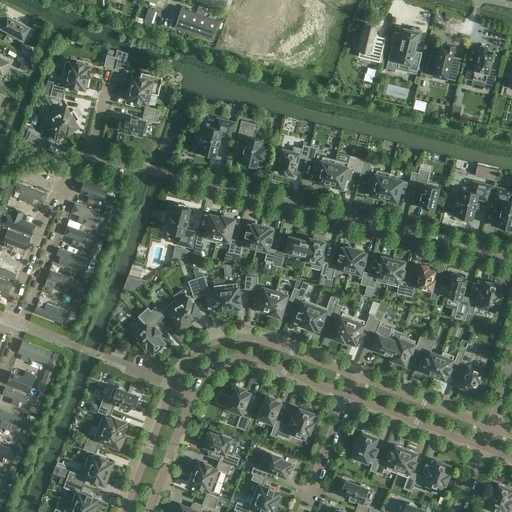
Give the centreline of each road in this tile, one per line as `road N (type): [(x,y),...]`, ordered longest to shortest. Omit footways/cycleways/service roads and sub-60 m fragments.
road 1 (residential): [(511,258),(92,154)]
road 2 (residential): [(0,385),(73,187),(67,181)]
road 3 (residential): [(354,376),(244,336),(202,347),(172,385)]
road 4 (residential): [(193,394),(216,362),(233,357),(347,394)]
road 5 (residential): [(67,181),(58,182),(0,335)]
road 6 (residential): [(492,429),(354,376)]
road 7 (residential): [(347,394),(484,447)]
road 8 (residential): [(172,385),(125,511)]
road 9 (residential): [(148,511),(193,394)]
road 10 (residential): [(347,394),(303,511)]
